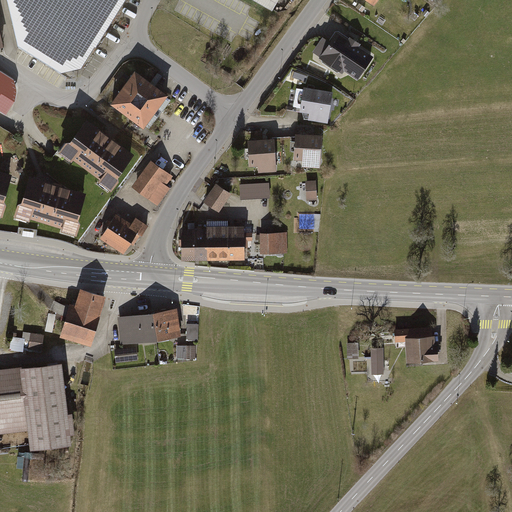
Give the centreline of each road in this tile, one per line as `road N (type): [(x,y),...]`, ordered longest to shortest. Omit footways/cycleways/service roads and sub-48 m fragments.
road 1 (secondary): [(151,277),(498,296)]
road 2 (tertiary): [(498,296),(483,357),(343,511)]
road 3 (residential): [(151,277),(165,222),(235,114)]
road 4 (secondary): [(0,260),(151,277)]
road 5 (residential): [(235,114),(319,0)]
road 6 (residential): [(235,114),(131,39)]
road 7 (residential): [(131,39),(79,98),(35,86)]
